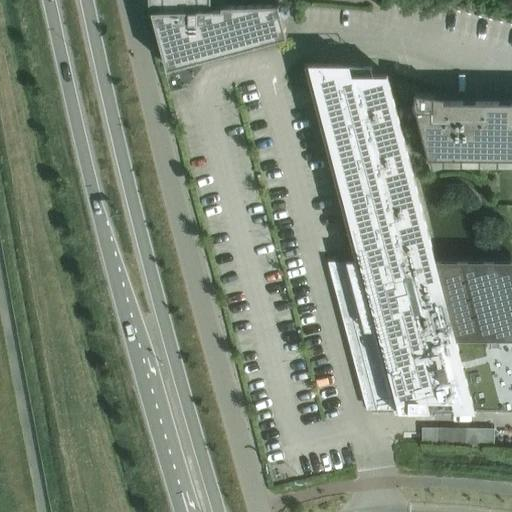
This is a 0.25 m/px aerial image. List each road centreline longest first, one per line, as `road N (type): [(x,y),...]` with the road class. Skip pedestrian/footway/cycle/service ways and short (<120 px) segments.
road 1 (unclassified): [(260,511),(147,104),(126,0)]
road 2 (secondary): [(219,511),(117,158),(86,0)]
road 3 (secondary): [(49,0),(97,214),(182,511)]
